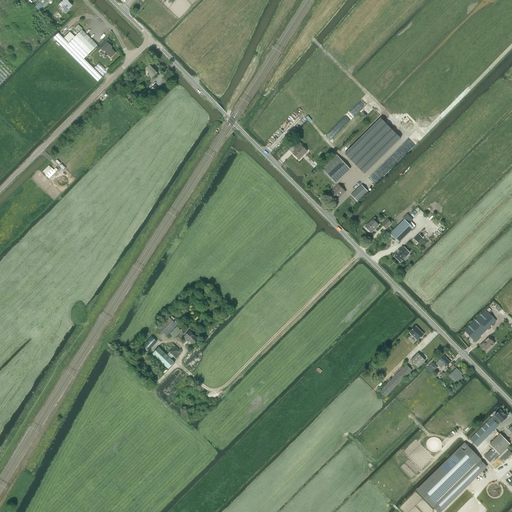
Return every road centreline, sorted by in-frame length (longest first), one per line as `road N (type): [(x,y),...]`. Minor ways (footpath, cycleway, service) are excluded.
road 1 (unclassified): [(511,402),(151,39)]
road 2 (unclassified): [(0,189),(131,58)]
road 3 (track): [(511,45),(444,112),(417,123)]
